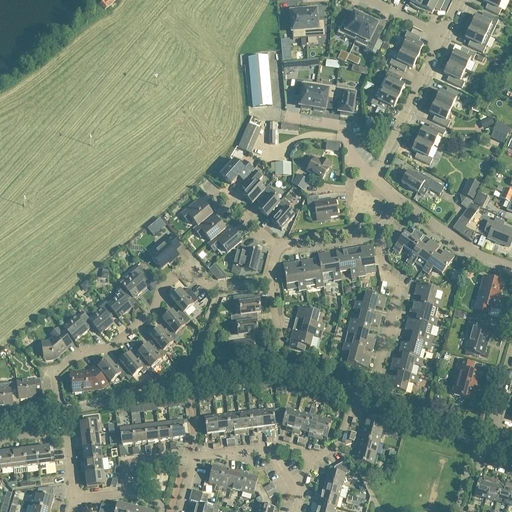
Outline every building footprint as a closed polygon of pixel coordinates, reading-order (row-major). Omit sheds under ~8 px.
[(107,0),(100,7),(106,13),(119,0),(107,0)] [(419,11),(424,0),(410,0),(410,3),(409,4),(413,7),(415,9),(417,10),(419,11)] [(440,11),(444,0),(424,0),(419,11),(424,13),(426,14),(429,14),(431,15),(431,13),(432,13),(434,8),(440,11)] [(499,8),(502,0),(480,0),(481,0),(482,1),(487,4),(485,9),(498,15),(501,9),(499,8)] [(305,39),(316,38),(325,37),(325,36),(324,22),(317,22),(317,20),(316,10),(314,10),(314,8),(305,9),(305,11),(303,11),(305,34),(305,39)] [(305,34),(303,11),(301,11),(301,9),(292,10),(292,12),(290,12),(292,35),(292,40),(300,39),(301,47),(306,47),(305,39),(305,34)] [(355,41),(366,19),(354,13),(349,24),(342,21),(336,34),(344,37),(344,36),(355,41)] [(495,26),(498,20),(483,13),(480,19),(475,16),(474,15),(471,19),(470,21),(469,22),(468,24),(467,26),(490,37),(495,26)] [(378,38),(372,35),(377,24),(366,19),(355,41),(354,44),(365,49),(363,53),(370,56),(378,38)] [(485,47),(490,37),(467,26),(466,30),(465,32),(464,34),(464,35),(463,37),(465,38),(470,41),(467,46),(483,53),(485,47)] [(423,47),(417,44),(420,39),(407,32),(404,38),(406,39),(401,50),(417,58),(423,47)] [(473,61),(475,55),(462,48),(459,54),(454,51),(449,63),(465,70),(470,59),(473,61)] [(412,69),(417,58),(401,50),(396,61),(392,58),(389,65),(404,72),(407,66),(412,69)] [(268,56),(247,58),(252,108),(272,106),(268,56)] [(460,81),(465,70),(449,63),(443,74),(449,76),(446,82),(462,89),(464,83),(460,81)] [(404,86),(399,84),(401,78),(388,72),(385,78),(387,79),(382,90),(399,98),(404,86)] [(312,108),(316,84),(296,80),(294,94),(301,95),(299,106),(301,107),(301,109),(310,110),(310,108),(312,108)] [(325,110),(327,99),(334,100),(336,87),(316,84),(312,108),(314,109),(313,111),(322,112),(323,110),(325,110)] [(351,115),(355,90),(336,87),(334,100),(340,101),(338,113),(340,113),(340,115),(349,117),(349,114),(351,115)] [(382,90),(378,88),(370,104),(386,111),(388,106),(393,108),(399,98),(382,90)] [(451,110),(456,99),(458,100),(461,94),(448,88),(445,93),(440,91),(439,91),(438,90),(436,94),(435,96),(433,97),(432,99),(432,101),(451,110)] [(446,120),(451,110),(432,101),(430,105),(429,107),(429,109),(428,110),(428,112),(429,113),(434,116),(432,121),(447,128),(450,122),(446,120)] [(490,117),(483,120),(487,128),(493,124),(490,117)] [(383,118),(382,129),(392,130),(393,119),(383,118)] [(497,122),(493,131),(506,137),(510,128),(497,122)] [(248,124),(237,148),(250,153),(261,130),(248,124)] [(283,125),(281,124),(281,130),(295,131),(295,133),(298,134),(299,127),(299,126),(283,125)] [(442,138),(445,132),(430,125),(427,131),(422,128),(422,129),(421,127),(418,131),(417,133),(416,134),(415,136),(414,138),(433,147),(438,136),(442,138)] [(428,157),(433,147),(414,138),(412,142),(412,144),(411,146),(411,147),(410,149),(412,150),(417,153),(414,158),(429,166),(432,159),(428,157)] [(338,152),(339,144),(327,142),(326,150),(338,152)] [(321,158),(319,162),(310,156),(303,168),(306,170),(306,171),(321,181),(329,168),(331,165),(321,158)] [(243,182),(253,170),(244,161),(240,166),(239,166),(233,161),(226,169),(225,168),(220,172),(222,174),(220,176),(231,185),(238,177),(243,182)] [(291,176),(290,163),(275,164),(276,176),(291,176)] [(444,188),(419,173),(416,177),(403,169),(403,170),(402,171),(402,172),(402,173),(404,174),(403,176),(405,177),(401,184),(417,193),(423,184),(428,186),(427,188),(440,195),(444,188)] [(264,190),(257,183),(262,178),(255,172),(241,187),(246,192),(242,195),(252,204),(255,200),(264,190)] [(309,182),(306,180),(297,175),(291,184),(303,192),(309,182)] [(272,183),(278,196),(285,194),(279,180),(272,183)] [(478,186),(469,181),(461,196),(471,201),(478,186)] [(217,189),(226,197),(232,190),(223,182),(217,189)] [(279,203),(272,197),(275,193),(267,186),(264,190),(255,200),(261,205),(257,209),(267,218),(270,214),(270,213),(279,203)] [(511,197),(503,193),(498,191),(496,196),(500,198),(500,199),(510,203),(506,211),(511,213),(511,197)] [(478,192),(473,202),(482,207),(487,197),(478,192)] [(338,219),(335,200),(319,202),(318,195),(306,197),(308,210),(315,209),(317,222),(338,219)] [(212,214),(199,199),(181,215),(187,222),(191,219),(197,226),(212,214)] [(294,217),(286,210),(290,206),(282,199),(279,203),(270,213),(270,214),(275,218),(271,222),(281,231),(294,217)] [(468,223),(479,208),(471,204),(461,217),(468,223)] [(225,229),(212,214),(197,226),(193,229),(200,237),(204,234),(210,242),(225,229)] [(476,232),(468,229),(465,227),(468,223),(461,217),(453,229),(472,242),(476,232)] [(159,219),(154,223),(158,229),(164,225),(159,219)] [(509,247),(511,239),(511,230),(502,226),(504,222),(495,219),(494,223),(488,221),(483,232),(489,234),(487,239),(509,247)] [(242,242),(229,226),(225,230),(225,229),(210,242),(217,249),(221,246),(227,254),(242,242)] [(419,245),(424,237),(418,233),(418,234),(414,231),(409,238),(404,234),(392,250),(398,254),(403,248),(412,254),(418,244),(419,245)] [(178,255),(174,251),(180,247),(170,235),(161,243),(163,245),(150,257),(160,268),(171,260),(172,261),(178,255)] [(412,267),(414,263),(423,269),(426,264),(427,264),(433,255),(439,247),(433,243),(432,244),(429,241),(424,248),(419,245),(418,244),(412,254),(406,262),(412,267)] [(358,278),(365,276),(365,274),(375,272),(374,267),(375,266),(371,246),(364,247),(364,248),(360,249),(361,257),(355,258),(358,278)] [(256,272),(261,252),(246,249),(245,253),(236,251),(234,262),(236,262),(236,266),(241,267),(241,268),(256,272)] [(358,278),(355,258),(348,259),(347,251),(342,252),(342,251),(335,252),(337,260),(339,273),(339,272),(350,271),(351,279),(358,278)] [(441,275),(454,258),(448,254),(447,254),(443,252),(438,259),(433,255),(427,264),(426,264),(423,269),(422,271),(428,275),(432,268),(441,275)] [(339,273),(337,260),(337,261),(330,262),(329,254),(324,255),(324,254),(317,255),(320,267),(321,276),(332,274),(333,282),(340,281),(339,272),(339,273)] [(321,276),(320,267),(320,268),(313,269),(312,261),(308,262),(307,261),(300,262),(302,270),(304,283),(304,282),(305,287),(315,286),(316,289),(323,287),(321,276)] [(304,283),(302,270),(302,271),(296,272),(294,264),(290,265),(290,264),(283,265),(286,286),(297,284),(298,292),(306,290),(305,287),(304,282),(304,283)] [(142,284),(148,279),(137,266),(118,282),(122,286),(133,299),(146,288),(142,284)] [(457,281),(459,273),(453,271),(451,279),(457,281)] [(484,278),(477,304),(474,303),(472,310),(489,314),(490,308),(496,310),(503,283),(484,277),(484,278)] [(434,300),(437,289),(417,284),(415,291),(416,291),(415,296),(423,298),(421,304),(420,304),(437,308),(440,309),(442,302),(434,300)] [(128,304),(133,299),(122,286),(116,291),(120,295),(107,305),(115,315),(119,319),(132,308),(128,304)] [(193,304),(198,300),(189,289),(183,294),(180,290),(170,298),(180,310),(181,310),(183,313),(193,305),(193,304)] [(384,306),(386,299),(366,294),(363,304),(355,302),(353,309),(361,311),(373,314),(372,314),(373,308),(382,310),(383,306),(384,306)] [(239,304),(240,315),(240,316),(246,315),(256,314),(257,314),(260,314),(258,301),(250,302),(249,295),(233,297),(234,304),(239,304)] [(115,315),(107,305),(104,301),(98,307),(101,310),(89,321),(93,326),(100,335),(113,324),(110,319),(115,315)] [(434,319),(437,308),(420,304),(412,301),(410,308),(411,309),(410,313),(418,315),(417,321),(416,321),(432,326),(436,327),(437,319),(434,319)] [(316,323),(319,313),(299,307),(297,314),(298,314),(297,319),(305,321),(303,328),(322,333),(324,326),(316,323)] [(184,326),(190,321),(183,313),(181,310),(180,310),(175,315),(172,311),(162,319),(168,327),(169,327),(175,334),(185,326),(184,326)] [(379,323),(381,316),(373,314),(361,311),(358,322),(350,320),(348,326),(367,332),(369,325),(377,327),(378,323),(379,323)] [(93,326),(89,321),(82,313),(77,318),(76,317),(63,328),(75,342),(88,331),(93,326)] [(236,324),(238,336),(244,335),(254,334),(254,335),(258,334),(256,321),(247,322),(246,315),(240,316),(240,315),(230,317),(231,325),(236,324)] [(487,342),(491,328),(485,327),(487,320),(472,316),(468,328),(471,329),(465,351),(458,349),(483,356),(484,356),(483,355),(486,342),(487,342)] [(429,336),(432,326),(416,321),(407,319),(406,326),(407,326),(406,330),(414,333),(412,339),(431,344),(433,337),(429,336)] [(374,340),(365,338),(367,332),(348,326),(347,333),(354,336),(352,346),(364,349),(372,352),(374,345),(373,345),(374,340)] [(172,342),(178,338),(175,334),(169,327),(168,327),(163,331),(160,328),(150,336),(156,344),(163,351),(173,343),(172,342)] [(310,348),(312,337),(320,340),(322,333),(303,328),(302,334),(293,332),(292,336),(291,336),(289,343),(290,343),(289,348),(304,352),(305,347),(310,348)] [(72,344),(61,332),(60,332),(57,329),(51,335),(53,338),(49,342),(41,343),(44,360),(56,358),(72,344)] [(238,336),(228,337),(229,345),(234,345),(235,357),(255,354),(253,341),(245,342),(244,335),(238,336)] [(418,359),(421,349),(429,351),(431,344),(412,339),(410,345),(402,343),(401,347),(400,347),(398,354),(403,355),(418,359)] [(160,359),(166,354),(163,351),(156,344),(151,348),(148,344),(138,353),(141,357),(141,356),(151,367),(150,368),(151,368),(161,360),(160,359)] [(369,357),(361,355),(362,349),(364,349),(352,346),(344,344),(342,351),(350,353),(347,364),(367,369),(369,362),(368,362),(369,357)] [(150,368),(151,367),(141,356),(141,357),(136,361),(129,354),(119,362),(120,362),(129,373),(132,377),(140,371),(143,374),(150,368)] [(410,376),(410,375),(413,365),(421,367),(423,360),(418,359),(403,355),(404,355),(402,362),(394,359),(393,364),(392,364),(390,370),(398,373),(398,372),(410,376)] [(120,362),(114,367),(108,359),(98,367),(110,382),(118,376),(121,380),(129,373),(120,362)] [(477,383),(479,374),(472,372),(474,364),(459,360),(457,368),(459,369),(452,395),(472,400),(475,389),(474,388),(475,382),(477,383)] [(107,385),(95,370),(88,375),(87,373),(77,375),(77,374),(71,374),(73,393),(97,390),(100,388),(102,390),(107,385)] [(416,385),(418,377),(410,375),(410,376),(398,372),(398,373),(399,373),(397,379),(389,377),(388,381),(387,381),(385,388),(405,393),(408,383),(416,385)] [(42,393),(41,385),(40,379),(17,382),(19,400),(35,398),(35,394),(42,393)] [(19,400),(17,382),(9,383),(9,388),(0,389),(0,407),(12,406),(12,401),(19,400)] [(292,432),(298,412),(286,409),(282,426),(286,428),(285,430),(292,432)] [(314,438),(320,418),(314,417),(315,410),(310,409),(309,415),(304,432),(308,433),(307,436),(314,438)] [(275,427),(273,410),(261,411),(264,432),(271,431),(270,428),(275,427)] [(264,432),(261,411),(250,412),(252,430),(256,430),(256,433),(264,432)] [(252,430),(250,412),(238,414),(241,434),(248,434),(248,431),(252,430)] [(304,432),(309,415),(298,412),(292,432),(299,434),(300,431),(304,432)] [(241,434),(238,414),(227,415),(229,433),(233,432),(234,435),(241,434)] [(98,434),(97,421),(99,421),(98,415),(82,417),(83,423),(79,423),(80,436),(98,434)] [(229,433),(227,415),(216,417),(218,437),(225,436),(225,433),(229,433)] [(382,433),(385,421),(367,416),(366,421),(363,420),(362,427),(382,433)] [(218,437),(216,417),(204,418),(206,436),(211,435),(211,438),(218,437)] [(326,438),(331,421),(320,418),(314,438),(321,440),(322,437),(326,438)] [(185,438),(182,421),(170,422),(172,440),(185,438)] [(172,440),(170,422),(157,424),(159,441),(172,440)] [(159,441),(157,424),(145,425),(147,443),(159,441)] [(147,443),(145,425),(132,427),(134,444),(147,443)] [(134,444),(132,427),(119,428),(121,442),(118,442),(120,457),(125,457),(125,449),(123,449),(122,446),(134,444)] [(379,444),(382,433),(362,427),(360,434),(363,435),(361,439),(379,444)] [(100,447),(98,434),(80,436),(82,449),(100,447)] [(376,455),(379,444),(361,439),(360,443),(357,442),(356,449),(376,455)] [(49,450),(49,447),(36,448),(38,466),(39,474),(50,472),(49,464),(51,464),(51,463),(55,462),(53,450),(49,450)] [(101,459),(100,447),(82,449),(84,461),(101,459)] [(38,466),(36,448),(23,450),(25,467),(38,466)] [(373,466),(376,455),(356,449),(354,456),(357,457),(355,461),(373,466)] [(13,469),(14,474),(26,473),(25,467),(23,450),(11,451),(13,469)] [(13,469),(11,451),(0,452),(0,470),(13,469)] [(103,472),(101,459),(84,461),(85,474),(103,472)] [(333,472),(328,470),(325,482),(342,486),(345,475),(349,472),(347,468),(343,462),(334,467),(333,472)] [(219,486),(224,469),(212,466),(208,483),(216,485),(214,491),(218,492),(219,486)] [(230,489),(235,472),(224,469),(219,486),(230,489)] [(104,484),(103,472),(85,474),(87,487),(104,484)] [(241,492),(246,475),(235,472),(230,489),(241,492)] [(262,488),(261,485),(256,483),(258,478),(246,475),(241,492),(253,495),(254,493),(258,494),(259,497),(266,494),(262,488)] [(485,499),(491,479),(484,477),(483,480),(478,479),(474,496),(485,499)] [(496,502),(501,485),(497,484),(498,481),(491,479),(485,499),(496,502)] [(271,483),(262,488),(266,494),(275,488),(272,482),(271,483)] [(322,493),(339,497),(345,499),(348,488),(342,486),(325,482),(322,493)] [(507,505),(511,488),(511,484),(506,483),(505,486),(501,485),(496,502),(507,505)] [(50,511),(54,498),(52,498),(53,493),(52,487),(38,489),(37,494),(36,493),(33,506),(50,511)] [(278,493),(275,488),(266,494),(268,498),(278,493)] [(336,508),(339,497),(322,493),(319,504),(336,508)] [(216,498),(208,496),(201,494),(200,498),(207,500),(206,504),(214,506),(216,498)] [(270,507),(271,503),(268,498),(266,494),(259,497),(255,499),(258,504),(255,511),(273,511),(275,508),(270,507)] [(15,511),(16,507),(18,502),(13,501),(9,511),(15,511)] [(128,511),(130,506),(117,503),(114,511),(128,511)]
